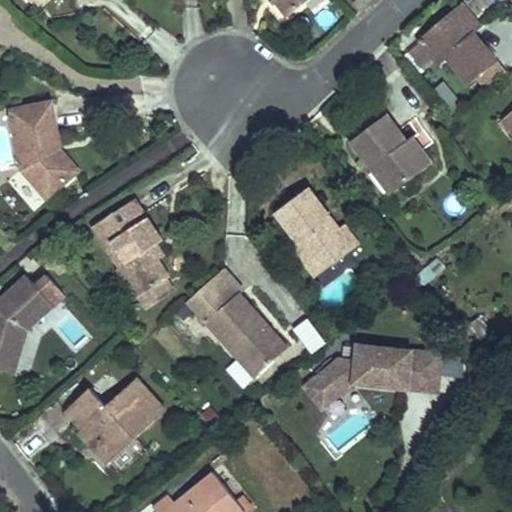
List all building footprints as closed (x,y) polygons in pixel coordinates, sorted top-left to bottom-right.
[(314,1),(313,0),(260,0),(281,27),(314,1)] [(363,0),(351,12),(358,20),(371,8),(363,0)] [(473,2),(461,13),(483,36),(495,27),(473,2)] [(461,13),(425,43),(443,68),(452,62),(472,88),(507,62),(483,36),(461,13)] [(37,104),(0,109),(0,117),(6,157),(11,173),(35,202),(69,171),(53,155),(37,104)] [(386,121),(352,149),(399,206),(439,174),(417,145),(411,151),(386,121)] [(337,234),(305,195),(272,221),(294,249),(319,280),(346,259),(329,240),(337,234)] [(133,201),(88,232),(134,299),(170,277),(152,255),(166,246),(133,201)] [(337,234),(329,240),(346,259),(357,249),(342,230),(337,234)] [(319,280),(294,249),(286,256),(287,263),(308,288),(319,280)] [(170,277),(134,299),(143,314),(179,292),(170,277)] [(280,354),(218,277),(180,310),(244,387),(280,354)] [(50,315),(22,286),(0,305),(0,369),(12,370),(21,341),(50,315)] [(80,344),(93,329),(73,312),(61,327),(80,344)] [(295,328),(309,356),(327,347),(312,319),(295,328)] [(340,361),(318,380),(335,401),(355,385),(410,390),(414,351),(358,346),(357,362),(340,361)] [(414,351),(410,390),(440,392),(443,353),(414,351)] [(447,358),(443,378),(462,381),(465,361),(447,358)] [(318,380),(306,389),(324,411),(335,401),(318,380)] [(71,445),(99,477),(160,425),(133,394),(102,419),(85,402),(65,420),(79,438),(71,445)] [(334,460),(374,425),(359,408),(319,442),(334,460)] [(252,511),(224,473),(171,511),(252,511)]
